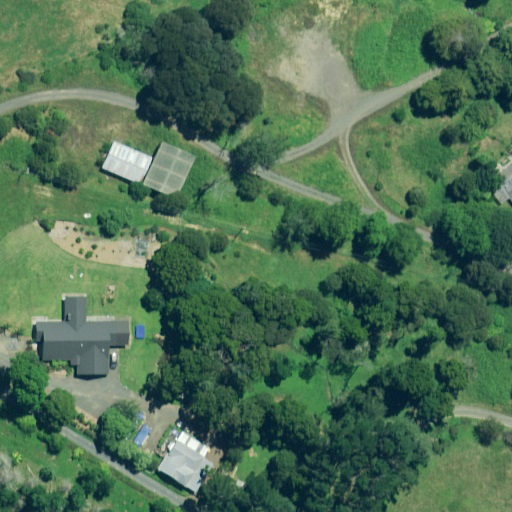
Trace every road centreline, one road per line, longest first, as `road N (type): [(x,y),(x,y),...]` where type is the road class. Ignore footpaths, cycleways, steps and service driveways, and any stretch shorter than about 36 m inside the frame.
road 1 (residential): [(0,107),(58,95),(125,101),(244,159),(291,152),(361,109)]
road 2 (track): [(361,109),(511,29)]
